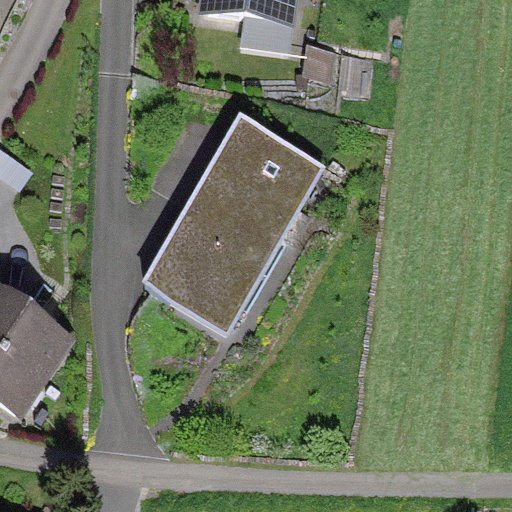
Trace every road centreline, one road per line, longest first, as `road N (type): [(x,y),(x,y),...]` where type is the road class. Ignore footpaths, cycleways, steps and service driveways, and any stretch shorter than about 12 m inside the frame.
road 1 (residential): [(350,485),(118,469),(0,451)]
road 2 (residential): [(0,114),(61,0)]
